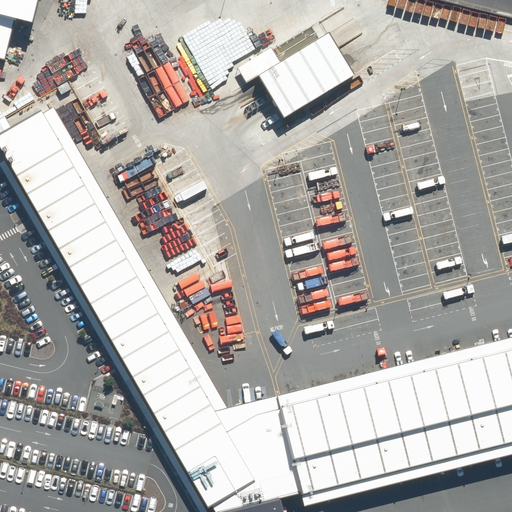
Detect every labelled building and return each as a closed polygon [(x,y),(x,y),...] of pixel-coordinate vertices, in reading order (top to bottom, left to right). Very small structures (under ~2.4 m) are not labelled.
[(48,0),(0,0),(0,66),(1,66),(10,31),(39,39),(48,0)] [(324,35),(259,74),(282,111),(347,72),(324,35)] [(50,113),(0,142),(0,161),(202,511),(281,511),(280,508),(309,499),(312,511),(511,459),(511,338),(227,411),(50,113)] [(50,376),(33,372),(30,386),(47,390),(50,376)] [(17,448),(0,443),(0,501),(3,503),(17,448)] [(63,457),(43,453),(39,471),(59,475),(63,457)] [(10,484),(26,488),(24,496),(9,492),(7,503),(26,508),(25,511),(35,511),(36,510),(44,511),(52,511),(54,503),(37,499),(38,491),(45,493),(50,475),(14,466),(10,484)]
